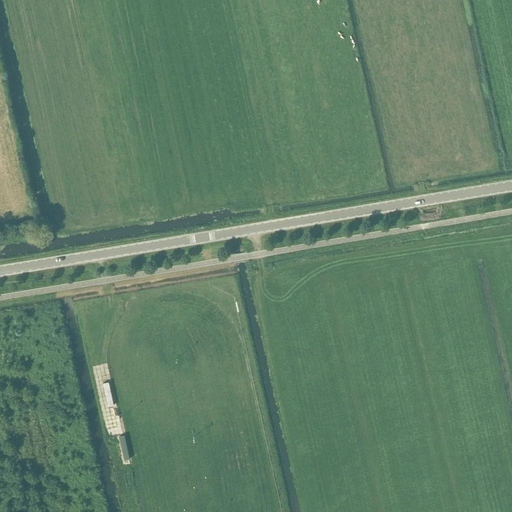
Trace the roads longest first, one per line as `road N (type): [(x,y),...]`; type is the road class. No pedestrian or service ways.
road 1 (unclassified): [(317,511),(253,229)]
road 2 (tertiary): [(0,273),(253,229)]
road 3 (unclassified): [(503,437),(451,195)]
road 4 (tertiary): [(253,229),(451,195)]
